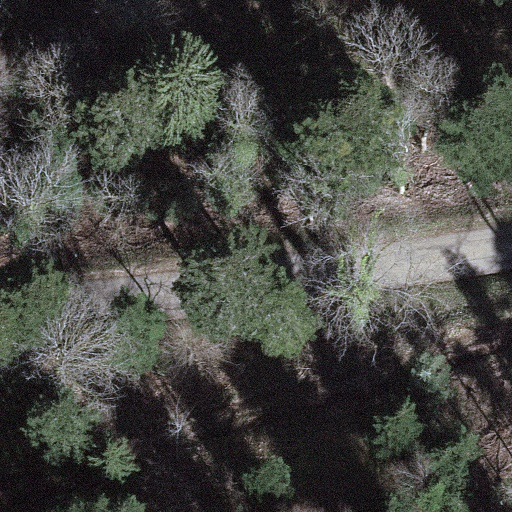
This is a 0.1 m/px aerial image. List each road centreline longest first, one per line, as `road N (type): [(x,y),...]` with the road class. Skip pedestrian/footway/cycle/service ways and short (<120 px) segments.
road 1 (tertiary): [(511,238),(0,305)]
road 2 (track): [(0,72),(228,78),(511,105)]
